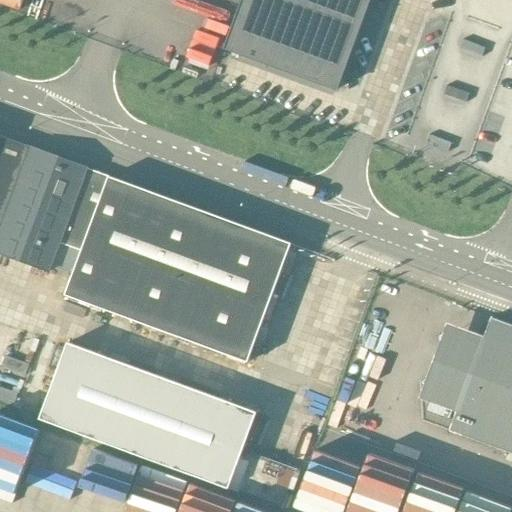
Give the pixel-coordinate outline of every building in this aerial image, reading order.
[(241,0),(223,49),(336,90),(369,0),(241,0)] [(59,243),(87,169),(0,136),(0,253),(46,271),(56,242),(59,243)] [(247,363),(291,244),(87,169),(59,243),(81,251),(65,296),(247,363)] [(511,325),(491,318),(448,431),(511,454),(511,325)] [(39,419),(228,488),(256,412),(67,343),(39,419)]
